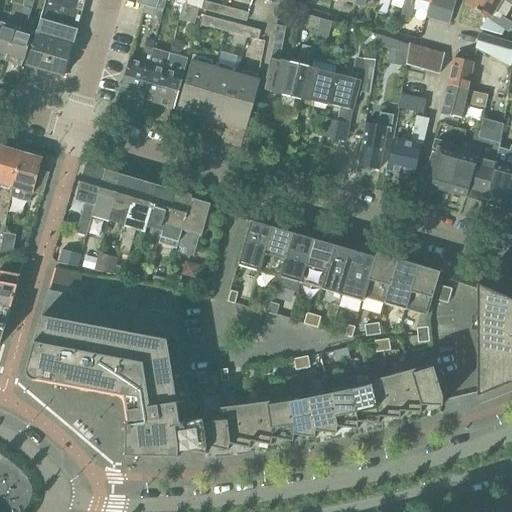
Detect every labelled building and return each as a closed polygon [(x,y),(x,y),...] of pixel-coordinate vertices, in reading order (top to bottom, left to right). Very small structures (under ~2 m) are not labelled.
[(24,6),(6,61),(20,65),(32,33),(25,31),(34,0),(25,0),(23,6),(24,6)] [(46,0),(41,19),(35,36),(25,67),(63,78),(72,47),(70,46),(74,32),(75,33),(84,1),(81,0),(46,0)] [(158,0),(156,7),(163,10),(166,0),(158,0)] [(177,0),(176,3),(222,15),(224,7),(204,2),(204,0),(177,0)] [(388,0),(381,0),(378,11),(386,14),(390,0),(388,0)] [(443,0),(431,0),(431,3),(430,2),(426,18),(428,19),(428,18),(438,21),(443,0)] [(454,0),(452,0),(443,0),(438,21),(448,24),(449,25),(456,0),(454,0)] [(468,0),(467,3),(465,6),(489,20),(492,14),(501,0),(468,0)] [(0,23),(0,59),(6,61),(24,6),(23,6),(14,3),(13,4),(11,14),(3,12),(0,22),(0,23)] [(405,4),(401,18),(409,20),(413,7),(410,6),(405,4)] [(247,22),(249,14),(224,7),(222,15),(247,22)] [(318,30),(320,19),(300,13),(298,24),(318,30)] [(224,32),(226,22),(204,16),(201,26),(224,32)] [(497,25),(508,33),(509,32),(511,26),(511,25),(501,18),(497,25)] [(320,19),(318,30),(316,40),(327,43),(330,31),(332,22),(320,20),(320,19)] [(224,32),(248,38),(250,29),(226,22),(224,32)] [(274,45),(263,92),(281,97),(288,65),(278,62),(282,47),(283,47),(286,27),(276,25),(273,45),(274,45)] [(248,38),(258,41),(260,31),(250,29),(248,38)] [(511,64),(511,44),(480,35),(476,49),(511,67),(511,64)] [(130,62),(121,93),(140,99),(154,51),(154,49),(153,49),(155,42),(146,40),(140,65),(139,65),(130,62)] [(288,65),(281,97),(300,101),(308,70),(309,70),(314,48),(302,45),(297,67),(288,65)] [(417,49),(408,46),(407,60),(406,65),(417,68),(421,50),(417,49)] [(432,53),(421,50),(417,68),(428,72),(432,53)] [(154,51),(140,99),(156,104),(165,72),(169,59),(170,55),(154,51)] [(443,56),(432,53),(428,72),(439,75),(443,56)] [(165,72),(156,104),(174,109),(183,77),(188,60),(170,55),(169,59),(165,72)] [(327,119),(324,137),(347,141),(352,114),(357,92),(368,95),(369,95),(375,61),(363,59),(363,60),(356,58),(351,78),(350,81),(343,79),(333,76),(326,108),(338,110),(340,111),(338,121),(327,119)] [(396,58),(394,66),(405,68),(406,65),(407,60),(396,58)] [(177,110),(245,129),(259,81),(191,61),(177,110)] [(454,61),(447,88),(466,93),(467,91),(472,64),(454,61)] [(308,70),(300,101),(326,108),(333,76),(309,70),(308,70)] [(465,98),(466,93),(447,88),(440,115),(460,119),(464,104),(465,98)] [(465,98),(464,104),(475,107),(478,93),(470,91),(470,92),(469,93),(468,98),(465,98)] [(366,124),(358,166),(379,170),(386,133),(390,133),(394,116),(380,113),(377,127),(366,124)] [(394,139),(387,171),(413,176),(419,147),(422,147),(429,120),(417,118),(416,118),(410,143),(394,139)] [(482,144),(467,199),(484,204),(496,165),(495,165),(499,148),(500,144),(503,125),(483,119),(480,132),(481,132),(478,142),(482,144)] [(460,154),(449,194),(467,199),(482,144),(478,142),(481,132),(480,132),(475,131),(472,144),(463,142),(461,148),(462,148),(460,154)] [(430,173),(426,187),(430,188),(449,194),(460,154),(462,148),(461,148),(435,140),(432,149),(436,150),(430,173)] [(0,145),(0,180),(12,184),(21,154),(11,152),(12,149),(0,145)] [(496,165),(484,204),(502,209),(511,172),(511,146),(509,151),(499,148),(495,165),(496,165)] [(12,184),(9,197),(31,203),(33,195),(33,193),(41,195),(48,173),(39,171),(42,160),(32,157),(33,155),(24,153),(23,155),(21,154),(12,184)] [(86,167),(76,201),(85,203),(77,234),(86,236),(92,217),(90,217),(103,172),(86,167)] [(103,172),(90,217),(92,217),(108,222),(121,177),(103,172)] [(511,172),(502,209),(511,212),(511,172)] [(121,177),(108,222),(125,227),(126,227),(139,182),(121,177)] [(125,227),(118,253),(128,256),(136,230),(143,232),(144,227),(145,227),(156,187),(139,182),(126,227),(125,227)] [(156,187),(145,227),(162,232),(163,232),(174,192),(156,187)] [(161,238),(159,245),(176,250),(177,247),(182,231),(192,198),(174,192),(163,232),(161,238)] [(182,231),(178,247),(186,249),(184,254),(194,257),(210,203),(192,198),(182,231)] [(250,222),(237,265),(259,272),(272,228),(250,222)] [(272,228),(259,272),(274,276),(280,278),(292,234),(272,228)] [(277,288),(276,289),(297,295),(300,284),(313,240),(292,234),(280,278),(277,288)] [(313,240),(300,284),(321,290),(334,246),(313,240)] [(1,248),(0,254),(0,256),(12,259),(13,249),(1,246),(1,248)] [(334,246),(321,290),(342,296),(354,252),(334,246)] [(82,256),(81,256),(62,250),(58,264),(78,268),(78,267),(79,267),(82,256)] [(354,252),(342,296),(363,302),(364,302),(365,298),(364,298),(375,259),(374,258),(354,252)] [(99,253),(97,258),(94,271),(113,275),(115,267),(117,259),(99,253)] [(82,254),(82,256),(79,267),(93,271),(94,271),(97,258),(82,254)] [(375,259),(364,298),(365,298),(385,304),(397,261),(375,255),(374,258),(375,259)] [(397,261),(385,304),(405,310),(418,267),(397,261)] [(134,262),(130,279),(146,282),(151,266),(134,262)] [(418,267),(405,310),(420,315),(427,317),(439,277),(440,273),(418,267)] [(0,310),(9,312),(11,306),(13,301),(20,276),(19,276),(0,271),(0,310)] [(168,274),(164,287),(178,291),(182,277),(168,274)] [(280,278),(274,276),(271,286),(277,288),(280,278)] [(153,277),(152,284),(163,287),(165,279),(153,277)] [(511,300),(477,285),(477,393),(477,396),(511,382),(511,300)] [(440,286),(436,300),(448,304),(452,290),(440,286)] [(231,291),(228,302),(235,304),(238,293),(231,291)] [(268,292),(265,301),(272,303),(275,294),(268,292)] [(265,301),(262,312),(269,314),(272,303),(265,301)] [(272,303),(269,314),(276,316),(279,305),(272,303)] [(0,345),(9,312),(0,310),(0,345)] [(307,313),(303,324),(310,326),(314,315),(307,313)] [(314,315),(310,326),(317,328),(321,317),(314,315)] [(204,420),(179,424),(166,341),(41,318),(26,371),(25,372),(25,373),(25,374),(26,375),(27,377),(28,379),(29,380),(30,381),(32,381),(116,397),(118,398),(120,399),(121,400),(122,402),(123,403),(123,404),(124,412),(126,425),(124,425),(124,458),(177,458),(177,452),(205,454),(206,448),(204,420)] [(372,325),(373,336),(380,335),(379,324),(372,325)] [(348,325),(345,336),(352,338),(355,327),(348,325)] [(364,325),(366,337),(373,336),(372,325),(364,325)] [(418,336),(429,335),(428,328),(417,329),(418,336)] [(419,344),(430,342),(429,335),(418,336),(419,344)] [(382,341),(383,352),(390,351),(389,340),(382,341)] [(382,341),(374,342),(376,353),(383,352),(382,341)] [(350,359),(347,348),(340,350),(343,361),(350,359)] [(343,361),(340,350),(333,352),(336,363),(343,361)] [(310,368),(308,357),(300,358),(303,369),(310,368)] [(303,369),(300,358),(293,360),(296,371),(303,369)] [(269,375),(268,364),(260,365),(262,376),(269,375)] [(262,376),(260,365),(253,366),(255,378),(262,376)] [(410,371),(422,407),(442,407),(442,401),(443,398),(432,365),(410,371)] [(229,381),(227,370),(220,371),(221,382),(229,381)] [(410,371),(390,377),(401,412),(421,414),(422,407),(410,371)] [(206,384),(205,373),(198,373),(199,385),(206,384)] [(390,377),(370,382),(380,418),(400,419),(401,412),(390,377)] [(370,382),(350,387),(358,423),(379,425),(380,418),(370,382)] [(349,387),(329,392),(337,428),(358,430),(358,423),(350,387),(349,387)] [(329,392),(308,396),(316,432),(336,435),(337,428),(329,392)] [(308,396),(287,400),(294,436),(315,439),(316,432),(308,396)] [(287,400),(267,403),(273,440),(293,443),(294,436),(287,400)] [(266,403),(246,406),(251,443),(271,446),(273,440),(267,403),(266,403)] [(246,406),(225,408),(230,445),(250,449),(251,443),(246,406)] [(225,408),(203,411),(204,420),(206,448),(228,452),(230,445),(225,408)]
